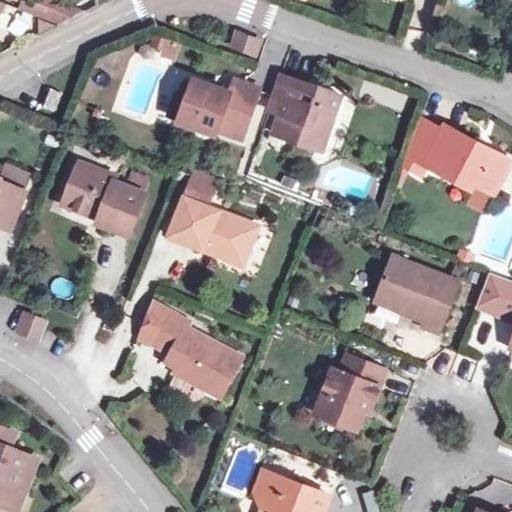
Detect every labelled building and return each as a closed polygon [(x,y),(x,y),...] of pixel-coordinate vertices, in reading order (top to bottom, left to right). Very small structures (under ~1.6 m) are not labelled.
[(20,0),(18,9),(69,24),(76,0),(20,0)] [(234,33),(229,44),(251,53),(256,42),(234,33)] [(150,50),(177,57),(182,41),(154,34),(150,50)] [(290,126),(283,145),(324,161),(346,103),(329,97),(327,101),(321,100),(317,110),(304,105),(310,89),(284,80),(270,118),(281,123),(290,126)] [(184,93),(180,104),(189,107),(180,129),(215,143),(219,135),(244,144),(264,95),(235,85),(230,98),(196,86),(184,93)] [(49,112),(60,116),(68,94),(56,90),(49,112)] [(163,122),(180,129),(189,107),(180,104),(172,101),(163,122)] [(274,142),(283,145),(290,126),(281,123),(274,142)] [(447,136),(421,123),(404,171),(426,183),(431,172),(462,188),(465,182),(484,192),(497,199),(511,172),(511,165),(483,149),(449,131),(447,136)] [(69,206),(86,165),(79,163),(62,203),(69,206)] [(124,180),(86,165),(69,206),(103,219),(100,225),(136,239),(153,198),(151,197),(157,183),(128,171),(124,180)] [(226,177),(201,174),(198,180),(222,189),(226,177)] [(4,178),(0,175),(0,223),(17,231),(35,193),(3,180),(4,178)] [(176,237),(211,252),(213,245),(254,260),(267,228),(214,207),(222,189),(198,180),(191,198),(176,237)] [(484,192),(465,182),(462,188),(480,198),(484,192)] [(497,199),(484,192),(480,198),(474,209),(488,216),(497,199)] [(345,224),(342,236),(367,243),(370,231),(345,224)] [(422,313),(418,323),(416,328),(438,338),(458,286),(351,242),(336,279),(422,313)] [(213,245),(211,252),(251,268),(254,260),(213,245)] [(478,258),(465,253),(462,262),(475,267),(478,258)] [(332,289),(418,323),(422,313),(336,279),(332,289)] [(181,314),(162,303),(148,335),(162,345),(181,314)] [(15,332),(41,341),(50,317),(25,308),(15,332)] [(181,314),(162,345),(177,355),(176,359),(187,367),(183,373),(227,401),(251,362),(196,329),(198,324),(181,314)] [(342,355),(317,417),(358,432),(370,405),(377,408),(391,373),(342,355)] [(0,486),(4,487),(0,495),(0,497),(9,502),(12,492),(19,494),(20,489),(29,491),(42,458),(13,446),(18,434),(0,427),(0,486)] [(273,511),(326,511),(332,498),(265,471),(256,492),(263,508),(270,510),(273,511)] [(12,492),(9,502),(23,507),(29,491),(20,489),(19,494),(12,492)]
